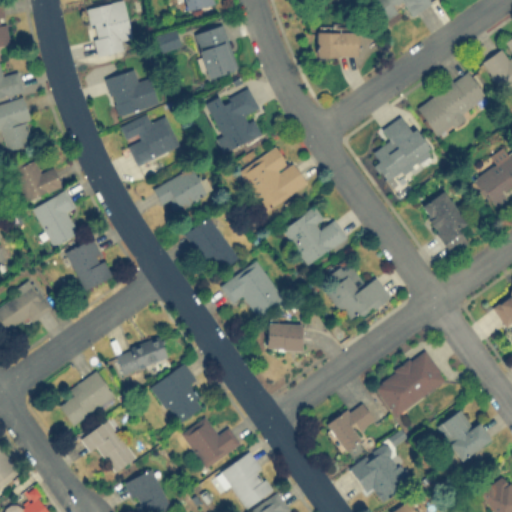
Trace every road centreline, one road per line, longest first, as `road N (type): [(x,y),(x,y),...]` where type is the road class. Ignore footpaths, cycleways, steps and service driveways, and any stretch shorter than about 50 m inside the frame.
road 1 (residential): [(44,0),(81,134),(162,272),(333,511)]
road 2 (residential): [(250,0),(314,133),(511,412)]
road 3 (residential): [(314,133),(495,0)]
road 4 (residential): [(264,419),(433,300)]
road 5 (residential): [(0,391),(162,272)]
road 6 (residential): [(84,511),(0,397)]
